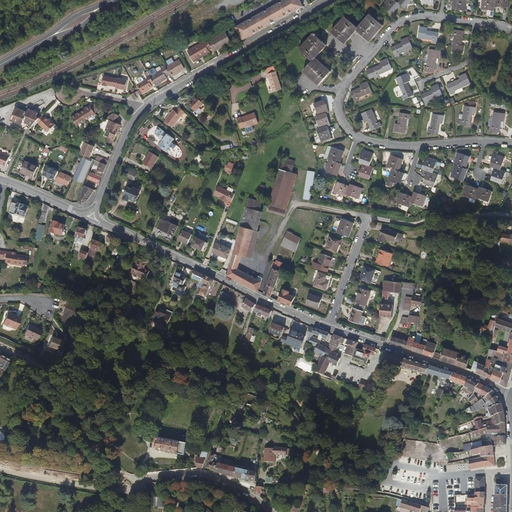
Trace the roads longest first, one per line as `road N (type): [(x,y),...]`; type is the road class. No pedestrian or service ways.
road 1 (residential): [(511,144),(374,143),(340,120),(341,92),(402,19),(474,22)]
road 2 (residential): [(106,225),(327,327)]
road 3 (residential): [(141,107),(328,0)]
road 4 (residential): [(139,481),(93,445),(57,382),(0,347)]
road 5 (residential): [(327,327),(459,370),(510,398)]
road 6 (unclassified): [(0,470),(114,491),(139,481)]
road 7 (residential): [(269,511),(201,473),(144,477)]
